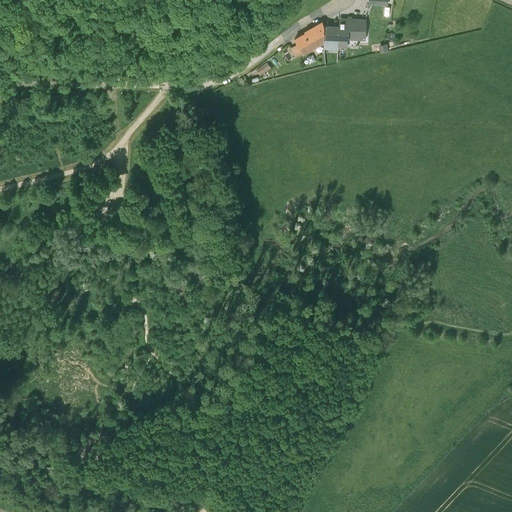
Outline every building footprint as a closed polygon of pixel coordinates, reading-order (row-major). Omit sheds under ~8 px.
[(339,26),(338,38),(365,39),(366,19),(342,18),(342,26),(339,26)] [(324,43),(324,26),(323,21),(304,31),(305,33),(294,39),(298,44),(303,52),(323,41),(323,43),(324,43)] [(338,38),(339,26),(324,26),(324,43),(335,43),(335,38),(338,38)] [(388,50),(387,43),(378,45),(380,52),(386,51),(388,50)] [(271,68),(267,62),(255,70),(260,76),(271,68)] [(110,201),(103,205),(106,210),(113,205),(110,201)] [(87,450),(92,453),(97,446),(92,443),(87,450)]
